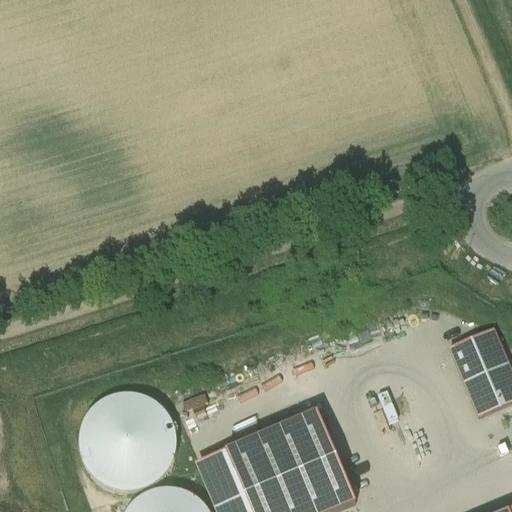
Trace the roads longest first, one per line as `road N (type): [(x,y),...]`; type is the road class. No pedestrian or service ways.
road 1 (track): [(0,338),(492,183)]
road 2 (track): [(511,114),(463,0)]
road 3 (unclassified): [(511,258),(479,240),(472,223),(478,194),(492,183),(511,183)]
